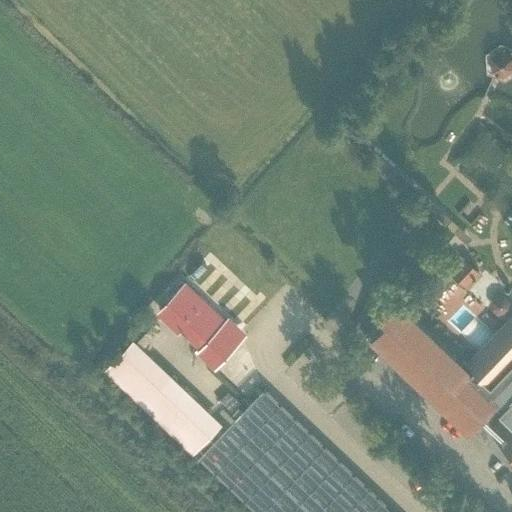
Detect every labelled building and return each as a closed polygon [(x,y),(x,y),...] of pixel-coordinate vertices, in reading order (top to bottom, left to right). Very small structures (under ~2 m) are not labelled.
[(441,200),(436,211),(449,218),(455,208),(441,200)] [(475,282),(490,265),(468,246),(454,263),(475,282)] [(226,317),(186,279),(157,309),(177,329),(180,326),(200,345),(197,348),(214,364),(246,330),(230,314),(226,317)] [(511,314),(466,363),(395,295),(344,349),(354,359),(375,338),(511,467),(511,314)] [(221,426),(132,341),(103,372),(192,456),(221,426)] [(219,451),(253,489),(266,477),(232,439),(219,451)]
